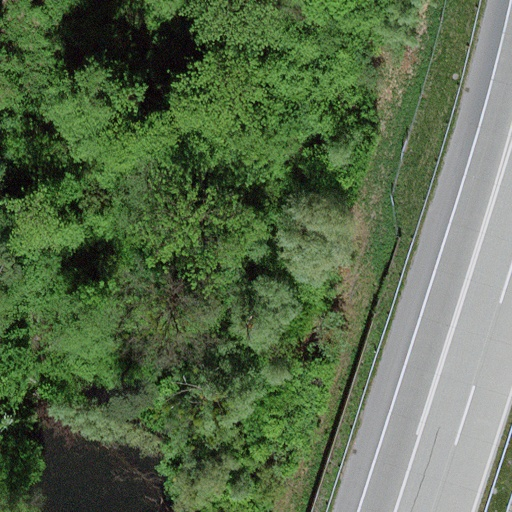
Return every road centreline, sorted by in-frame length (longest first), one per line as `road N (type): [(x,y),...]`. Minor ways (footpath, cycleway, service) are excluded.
road 1 (motorway): [(511,38),(388,480),(387,511)]
road 2 (motorway): [(511,268),(435,511)]
